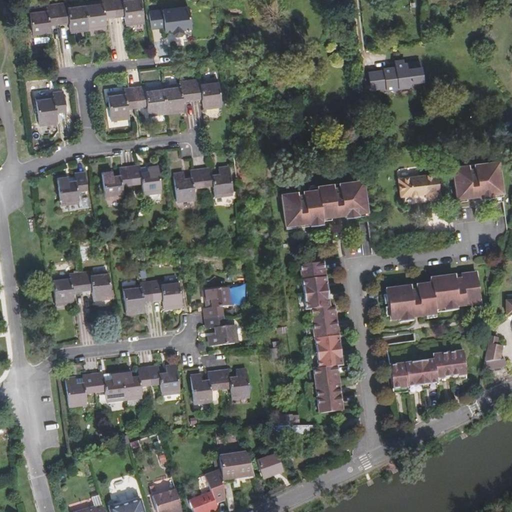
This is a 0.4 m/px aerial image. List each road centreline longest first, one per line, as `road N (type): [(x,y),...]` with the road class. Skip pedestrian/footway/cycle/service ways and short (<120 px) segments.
road 1 (residential): [(265,511),(511,389)]
road 2 (residential): [(0,205),(23,393)]
road 3 (residential): [(23,393),(56,356),(183,341)]
road 4 (residential): [(23,393),(47,511)]
